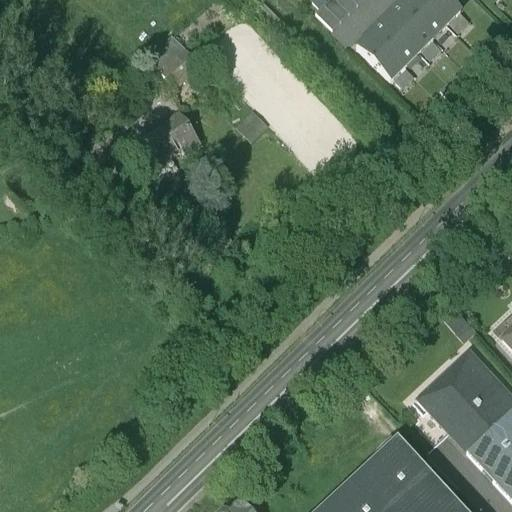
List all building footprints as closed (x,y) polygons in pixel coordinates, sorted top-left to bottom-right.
[(348,17),(331,0),(330,0),(323,8),(339,26),(348,17)] [(356,8),(348,0),(331,0),(348,17),(356,8)] [(365,0),(364,0),(348,0),(356,8),(365,0)] [(445,30),(414,0),(406,0),(397,10),(431,44),(445,30)] [(459,16),(443,0),(414,0),(445,30),(459,16)] [(339,26),(323,8),(314,17),(331,33),(339,26)] [(431,44),(397,10),(383,24),(417,58),(431,44)] [(417,58),(383,24),(369,37),(403,72),(417,58)] [(403,72),(369,37),(355,52),(389,86),(403,72)] [(171,40),(146,63),(167,85),(192,62),(171,40)] [(177,117),(160,129),(159,127),(152,132),(153,134),(120,156),(138,183),(179,154),(183,160),(199,149),(177,117)] [(511,331),(501,342),(511,354),(511,331)] [(511,395),(473,352),(420,401),(473,459),(511,502),(511,395)] [(455,511),(397,447),(321,511),(455,511)]
